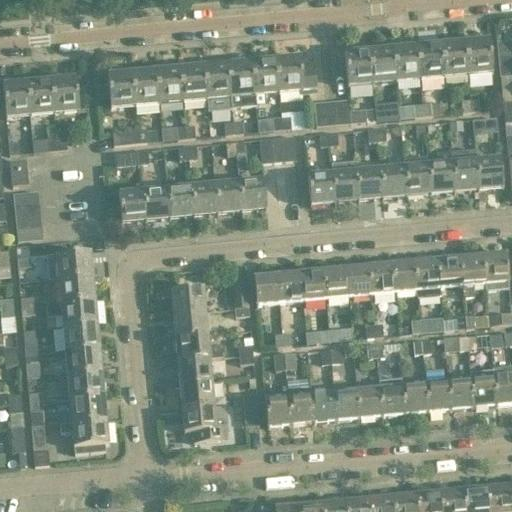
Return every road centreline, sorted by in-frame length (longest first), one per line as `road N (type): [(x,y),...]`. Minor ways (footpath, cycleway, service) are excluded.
road 1 (residential): [(150,485),(132,283),(146,260),(511,226)]
road 2 (residential): [(0,47),(511,5)]
road 3 (residential): [(150,485),(511,456)]
road 4 (residential): [(0,497),(150,485)]
